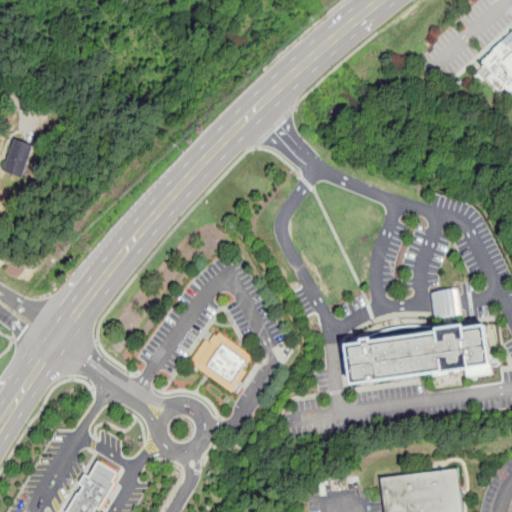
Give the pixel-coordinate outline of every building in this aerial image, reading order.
[(511,32),(483,61),(493,72),(487,76),(501,91),(507,87),(511,92),(511,32)] [(15,139),(3,171),(22,177),(34,145),(15,139)] [(432,293),(437,317),(451,315),(448,301),(461,298),(460,288),(432,293)] [(349,342),(356,381),(495,361),(490,321),(375,338),(374,334),(364,335),(366,339),(349,342)] [(221,331),(197,365),(233,391),(257,358),(221,331)] [(99,460),(90,476),(85,473),(80,482),(84,485),(80,493),(78,491),(66,511),(94,511),(98,506),(101,508),(116,481),(112,480),(118,472),(99,460)] [(387,511),(465,511),(460,469),(383,477),(387,511)]
